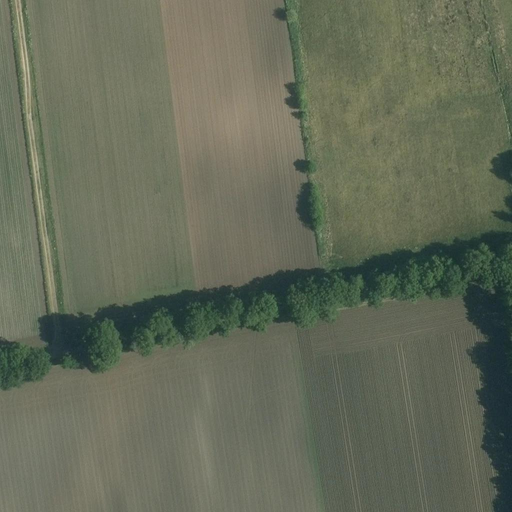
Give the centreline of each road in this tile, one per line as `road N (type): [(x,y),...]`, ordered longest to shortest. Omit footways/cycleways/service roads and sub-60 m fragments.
road 1 (track): [(60,353),(18,0)]
road 2 (unclassified): [(0,367),(299,305)]
